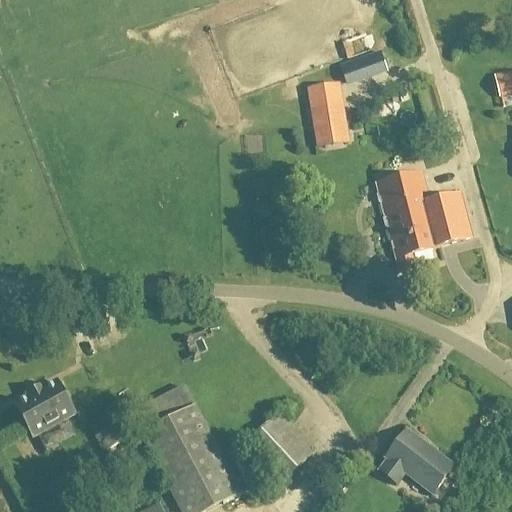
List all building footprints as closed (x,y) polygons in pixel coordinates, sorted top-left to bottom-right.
[(380,57),(338,72),(344,88),(386,73),(380,57)] [(476,93),(511,78),(511,59),(470,76),(476,93)] [(511,79),(479,96),(492,122),(511,111),(511,79)] [(316,153),(349,148),(339,87),(306,92),(316,153)] [(376,186),(395,262),(399,275),(415,270),(412,257),(439,251),(439,250),(472,241),(460,195),(427,204),(420,175),(376,186)] [(363,394),(368,382),(356,378),(351,389),(363,394)] [(73,418),(56,386),(41,394),(39,391),(27,397),(29,401),(14,409),(32,441),(73,418)] [(179,511),(213,511),(240,499),(194,410),(141,437),(179,511)] [(315,453),(280,416),(244,451),(278,488),(315,453)] [(162,499),(122,424),(94,439),(102,455),(109,451),(140,510),(162,499)] [(432,498),(453,470),(406,434),(385,462),(387,463),(379,474),(395,486),(403,476),(432,498)]
